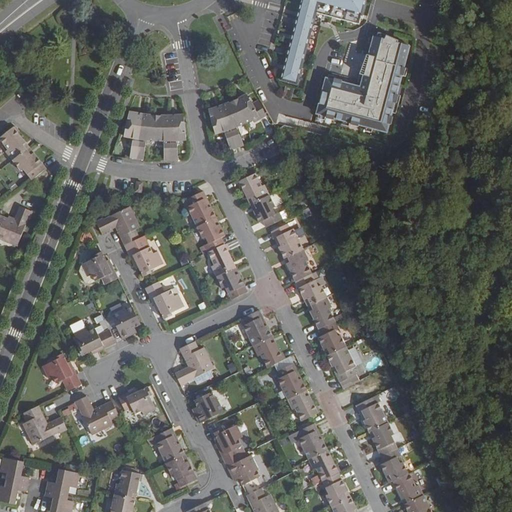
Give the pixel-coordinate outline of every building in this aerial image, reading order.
[(361,24),(366,0),(303,0),(282,80),(297,84),(316,12),(361,24)] [(412,45),(375,35),(361,86),(328,77),(318,114),(389,133),(412,45)] [(266,114),(256,92),(251,95),(248,88),(207,104),(213,130),(222,127),(228,146),(242,141),(236,122),(253,115),(254,118),(263,114),(266,114)] [(152,110),(130,107),(120,133),(131,135),(127,154),(141,156),(144,137),(161,138),(161,156),(176,156),(175,137),(184,136),(180,110),(152,110)] [(30,147),(14,127),(0,138),(9,150),(7,153),(13,161),(30,147)] [(33,180),(46,167),(30,147),(13,161),(21,171),(24,169),(33,180)] [(261,187),(255,174),(250,176),(239,182),(250,205),(269,196),(264,186),(261,187)] [(139,181),(138,190),(145,192),(147,182),(139,181)] [(197,195),(187,199),(190,206),(187,208),(188,208),(191,215),(197,227),(216,218),(203,192),(197,195)] [(275,208),(269,196),(250,205),(259,223),(263,221),(266,228),(282,220),(279,213),(275,215),(272,209),(275,208)] [(0,239),(18,246),(29,219),(30,219),(33,212),(21,207),(15,221),(0,215),(0,239)] [(138,239),(139,238),(135,230),(140,227),(130,207),(103,220),(102,218),(95,221),(101,234),(116,228),(124,246),(138,239)] [(191,215),(188,208),(185,209),(184,212),(182,214),(183,216),(186,216),(189,216),(191,215)] [(216,218),(197,227),(203,239),(206,238),(209,245),(205,247),(208,253),(224,245),(221,239),(225,236),(216,218)] [(271,232),(284,259),(304,250),(294,229),(291,231),(288,225),(288,224),(271,232)] [(144,250),(138,239),(124,246),(136,269),(139,268),(143,277),(151,273),(150,271),(163,264),(157,252),(153,254),(150,247),(144,250)] [(224,245),(208,253),(214,266),(212,267),(217,277),(236,268),(224,245)] [(284,259),(296,283),(313,275),(306,262),(309,261),(304,250),(284,259)] [(106,261),(102,252),(93,255),(94,258),(81,264),(82,265),(87,277),(92,274),(95,281),(101,278),(104,285),(118,279),(109,259),(106,261)] [(87,277),(82,265),(80,266),(79,273),(84,283),(89,284),(95,281),(92,274),(87,277)] [(248,293),(247,291),(236,268),(217,277),(221,286),(223,284),(231,301),(248,293)] [(313,275),(296,283),(308,306),(327,297),(321,286),(319,288),(315,280),(313,275)] [(322,277),(315,280),(319,288),(321,286),(325,284),(322,277)] [(165,293),(159,282),(145,289),(156,312),(159,310),(164,320),(172,316),(171,314),(184,307),(178,295),(174,296),(171,290),(165,293)] [(331,307),(327,297),(308,306),(319,330),(336,322),(329,309),(331,307)] [(110,316),(122,340),(136,334),(134,328),(141,325),(132,307),(126,311),(125,309),(110,316)] [(259,311),(243,319),(246,326),(244,327),(254,347),(273,338),(261,315),(259,311)] [(110,316),(104,319),(109,330),(116,327),(110,316)] [(339,328),(336,322),(319,330),(322,336),(318,338),(327,356),(346,347),(340,336),(338,337),(335,330),(339,328)] [(77,349),(81,357),(91,352),(92,355),(116,343),(109,330),(96,335),(93,329),(87,332),(85,328),(73,334),(79,347),(77,349)] [(273,338),(254,347),(259,359),(262,358),(268,369),(284,361),(273,338)] [(198,350),(194,343),(179,350),(188,367),(175,374),(181,386),(187,383),(186,381),(213,368),(203,348),(198,350)] [(356,368),(346,347),(327,356),(340,383),(357,375),(354,369),(356,368)] [(81,385),(70,362),(67,364),(63,354),(54,358),(55,360),(42,366),(48,379),(52,377),(55,383),(62,380),(67,392),(81,385)] [(279,380),(289,400),(307,391),(294,364),(278,372),(281,379),(279,380)] [(150,397),(152,396),(148,387),(138,392),(137,390),(118,398),(125,413),(132,409),(135,416),(142,412),(144,416),(156,410),(150,397)] [(307,391),(289,400),(293,410),(296,409),(302,422),(319,414),(307,391)] [(350,391),(340,395),(345,406),(354,401),(350,391)] [(195,409),(193,411),(199,424),(205,421),(223,413),(217,400),(215,401),(212,394),(192,403),(195,409)] [(93,411),(86,397),(74,403),(77,410),(79,409),(92,436),(113,426),(110,421),(120,417),(112,401),(93,411)] [(376,404),(373,398),(357,406),(369,432),(389,423),(379,402),(376,404)] [(38,406),(23,414),(27,423),(22,425),(32,445),(59,432),(59,434),(67,430),(61,418),(47,425),(38,406)] [(394,435),(389,423),(369,432),(381,457),(398,449),(392,436),(394,435)] [(217,441),(215,442),(228,468),(241,461),(239,457),(234,447),(240,444),(237,438),(241,436),(235,424),(222,430),(221,428),(213,432),(217,441)] [(300,441),(309,460),(328,451),(316,424),(289,437),(293,445),(300,441)] [(185,454),(173,428),(157,436),(159,443),(156,444),(165,464),(185,454)] [(413,442),(398,449),(381,457),(384,463),(380,465),(390,484),(393,482),(408,475),(403,463),(400,464),(397,458),(416,449),(413,442)] [(318,472),(323,482),(340,474),(328,451),(309,460),(315,473),(318,472)] [(197,480),(185,454),(165,464),(170,476),(173,475),(180,488),(197,480)] [(241,461),(228,468),(234,482),(237,480),(239,480),(243,486),(260,478),(257,472),(258,471),(251,457),(241,461)] [(24,462),(4,458),(1,473),(8,474),(6,481),(28,485),(29,478),(21,477),(24,462)] [(80,474),(75,473),(60,470),(57,484),(49,482),(47,490),(68,494),(69,487),(76,489),(80,474)] [(114,495),(135,499),(140,474),(122,471),(119,485),(116,484),(114,495)] [(327,495),(333,508),(352,498),(340,474),(323,482),(329,494),(327,495)] [(410,474),(408,475),(393,482),(405,505),(424,496),(419,486),(417,487),(410,474)] [(318,475),(311,479),(314,487),(322,483),(318,475)] [(0,487),(0,502),(15,506),(18,491),(26,493),(28,485),(6,481),(5,488),(0,487)] [(262,489),(247,496),(255,511),(278,511),(271,496),(266,498),(262,489)] [(54,499),(50,511),(71,511),(74,502),(67,501),(68,494),(47,490),(46,497),(54,499)] [(132,511),(135,499),(114,495),(110,511),(132,511)] [(431,511),(424,496),(405,505),(408,511),(431,511)] [(358,511),(352,498),(333,508),(334,511),(358,511)]
